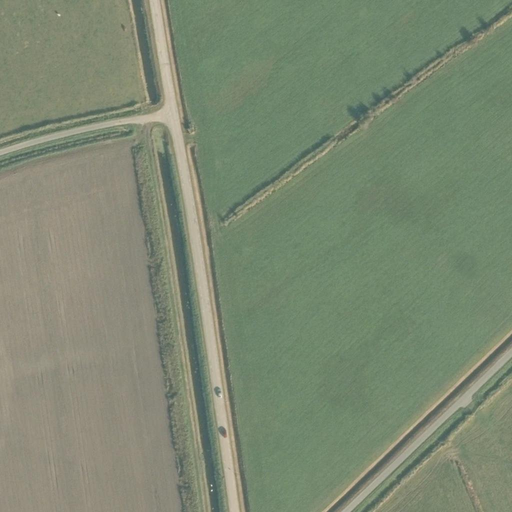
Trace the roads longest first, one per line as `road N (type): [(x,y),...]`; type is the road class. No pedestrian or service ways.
road 1 (tertiary): [(234,511),(173,112)]
road 2 (unclassified): [(345,511),(511,351)]
road 3 (unclassified): [(0,154),(173,112)]
